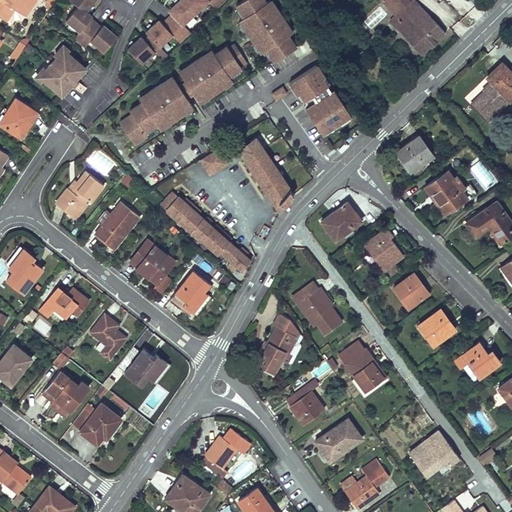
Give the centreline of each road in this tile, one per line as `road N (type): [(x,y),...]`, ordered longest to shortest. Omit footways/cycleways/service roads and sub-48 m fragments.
road 1 (tertiary): [(350,161),(288,225),(213,361)]
road 2 (residential): [(23,211),(213,361)]
road 3 (residential): [(350,161),(511,327)]
road 4 (tertiary): [(511,3),(350,161)]
road 5 (residential): [(23,211),(68,129),(44,151),(14,204)]
road 6 (residential): [(0,413),(117,501)]
road 7 (tertiary): [(189,397),(117,501)]
